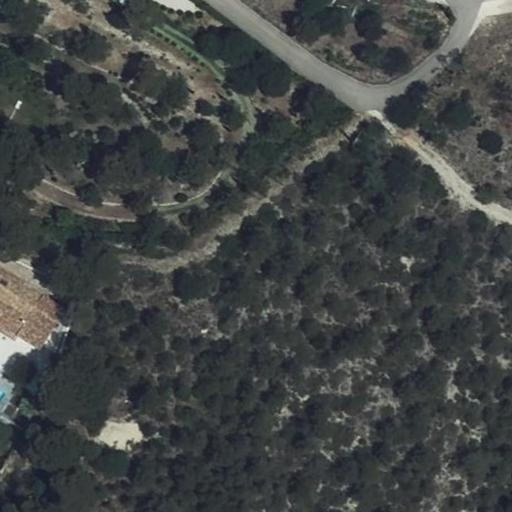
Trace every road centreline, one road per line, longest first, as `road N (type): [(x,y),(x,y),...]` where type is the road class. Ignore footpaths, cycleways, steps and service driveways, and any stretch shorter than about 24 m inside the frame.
road 1 (track): [(0,168),(69,199),(128,212),(197,204),(224,183),(248,141),(243,93),(203,49),(132,0)]
road 2 (track): [(374,98),(476,203),(511,219)]
